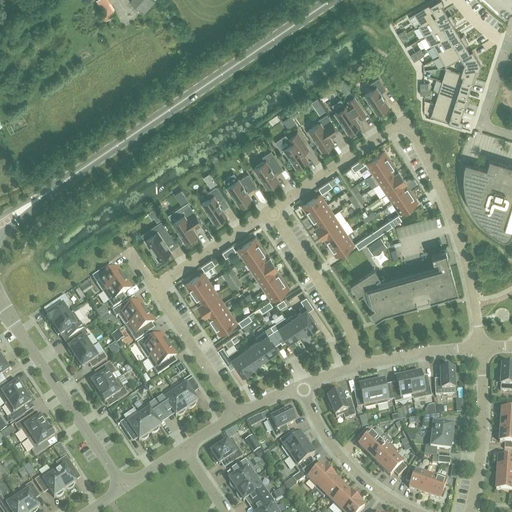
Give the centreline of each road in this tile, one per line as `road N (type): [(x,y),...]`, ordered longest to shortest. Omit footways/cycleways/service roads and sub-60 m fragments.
road 1 (residential): [(479,347),(455,228),(404,122),(271,210)]
road 2 (primary): [(335,0),(88,167)]
road 3 (residential): [(17,328),(124,488)]
road 4 (residential): [(358,367),(351,331),(271,210)]
road 5 (residential): [(303,386),(339,457),(415,511)]
road 6 (residential): [(469,511),(483,423),(479,347)]
road 7 (residential): [(153,288),(238,414)]
road 8 (residential): [(271,210),(153,288)]
road 9 (residential): [(358,367),(479,347)]
